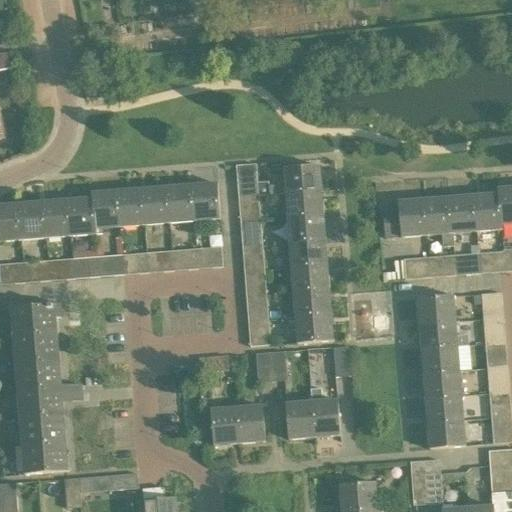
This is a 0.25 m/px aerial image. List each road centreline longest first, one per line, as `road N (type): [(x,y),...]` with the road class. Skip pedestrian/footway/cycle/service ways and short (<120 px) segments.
road 1 (residential): [(145,354),(141,287),(230,280),(236,344)]
road 2 (residential): [(0,185),(40,165),(61,142),(67,115),(48,0)]
road 3 (residential): [(213,511),(200,469),(151,448),(145,354)]
